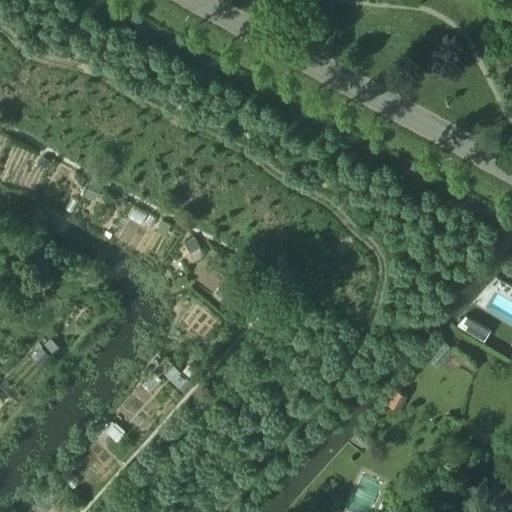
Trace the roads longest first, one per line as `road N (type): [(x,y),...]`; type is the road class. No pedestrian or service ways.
road 1 (track): [(0,34),(31,64),(98,82),(146,113),(208,137),(323,213),(374,267),(372,311),(332,388),(216,511)]
road 2 (tertiary): [(511,172),(196,0)]
